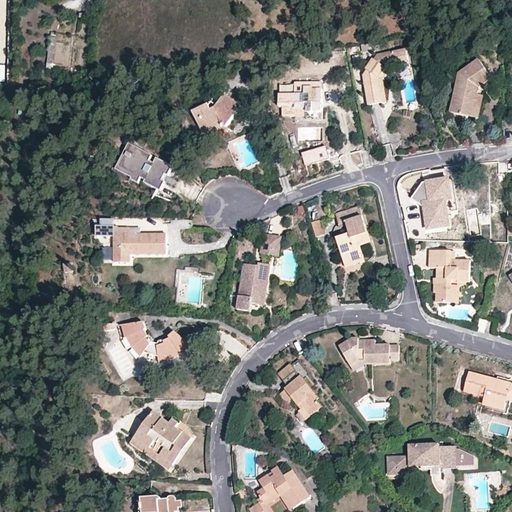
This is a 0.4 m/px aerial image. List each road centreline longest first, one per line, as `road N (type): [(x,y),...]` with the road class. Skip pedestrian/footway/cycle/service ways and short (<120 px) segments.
road 1 (residential): [(226,511),(225,417),(255,361),(290,333),(332,318),(370,315),(417,326)]
road 2 (residential): [(383,169),(259,211),(222,200)]
road 3 (residential): [(417,326),(383,169)]
road 4 (residential): [(511,151),(383,169)]
